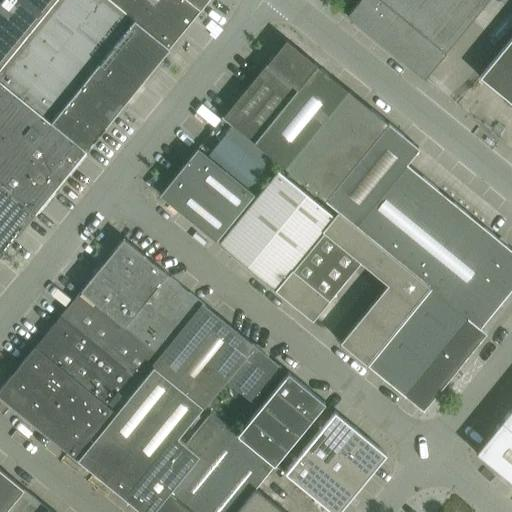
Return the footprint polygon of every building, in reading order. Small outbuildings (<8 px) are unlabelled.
[(170,48),(111,0),(0,0),(0,78),(86,150),(170,48)] [(111,0),(170,48),(208,0),(111,0)] [(360,0),(347,16),(425,79),(449,50),(489,0),(360,0)] [(511,37),(480,77),(484,80),(485,79),(482,76),(489,69),(511,87),(511,37)] [(223,117),(224,117),(254,142),(318,65),(287,39),(223,117)] [(349,90),(318,65),(254,142),(285,168),(349,90)] [(86,150),(0,78),(0,182),(36,212),(86,150)] [(389,123),(349,90),(285,168),(326,201),(388,124),(389,123)] [(356,225),(407,164),(408,164),(420,150),(388,124),(326,201),(339,211),(356,225)] [(223,135),(207,155),(253,193),(269,172),(223,135)] [(216,240),(217,239),(254,194),(253,193),(207,155),(201,150),(203,147),(201,145),(160,195),(216,240)] [(511,249),(495,236),(408,164),(407,164),(356,225),(429,285),(431,287),(480,327),(511,288),(511,249)] [(335,216),(279,170),(219,243),(275,289),(292,268),(323,231),(335,216)] [(0,255),(36,212),(0,182),(0,255)] [(366,362),(414,304),(429,285),(356,225),(339,211),(335,216),(323,231),(372,271),(388,284),(340,342),(366,363),(367,362),(366,362)] [(152,364),(202,303),(124,238),(36,346),(116,412),(154,366),(152,364)] [(330,299),(292,268),(275,289),(313,320),(330,299)] [(487,333),(480,327),(431,287),(368,364),(424,410),(487,333)] [(281,367),(202,303),(152,364),(154,366),(203,406),(205,407),(226,381),(253,403),(281,367)] [(116,412),(36,346),(0,389),(0,394),(69,451),(78,459),(116,412)] [(178,437),(203,406),(154,366),(116,412),(78,459),(136,506),(186,444),(178,437)] [(143,511),(236,511),(256,488),(275,465),(325,403),(288,372),(238,434),(211,413),(186,444),(136,506),(143,511)] [(511,408),(476,453),(511,482),(511,408)] [(285,473),(333,511),(339,511),(387,453),(373,442),(335,411),(285,473)] [(0,511),(5,511),(25,488),(0,468),(0,511)] [(47,511),(50,509),(25,488),(5,511),(47,511)] [(285,511),(256,488),(236,511),(285,511)]
